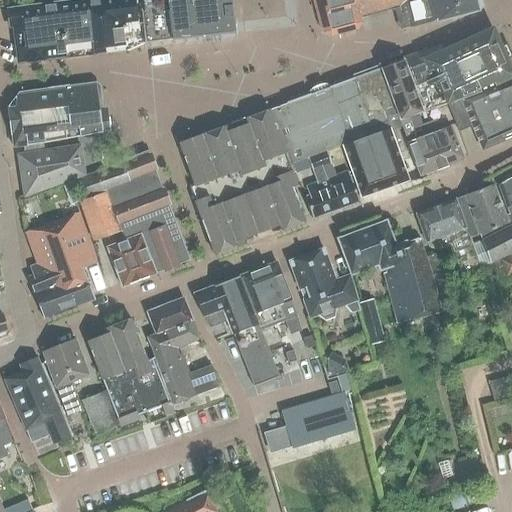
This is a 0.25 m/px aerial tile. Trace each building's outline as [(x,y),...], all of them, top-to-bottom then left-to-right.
[(106,53),(105,48),(125,45),(143,42),(140,10),(138,0),(68,0),(10,7),(17,65),(106,53)] [(138,0),(144,43),(144,44),(222,35),(222,34),(234,33),(233,24),(234,24),(230,0),(138,0)] [(311,0),(319,28),(322,27),(323,33),(330,36),(356,29),(360,23),(359,17),(361,17),(356,0),(311,0)] [(410,28),(436,21),(436,22),(478,11),(474,0),(416,0),(417,1),(397,7),(403,29),(409,27),(410,28)] [(410,59),(417,78),(433,72),(444,97),(458,91),(460,95),(484,86),(503,77),(505,76),(504,74),(508,72),(503,62),(499,64),(488,41),(486,42),(447,60),(442,47),(410,59)] [(400,120),(417,114),(421,112),(410,80),(417,78),(410,59),(402,62),(380,70),(400,120)] [(380,69),(342,82),(285,103),(285,104),(268,110),(284,152),(286,151),(291,164),(306,158),(316,155),(325,151),(356,140),(387,129),(386,125),(398,121),(400,120),(380,70),(380,69)] [(511,80),(507,82),(486,91),(506,138),(511,135),(511,80)] [(22,146),(24,154),(44,151),(43,144),(47,143),(105,132),(102,110),(94,111),(91,93),(85,88),(16,97),(7,108),(6,108),(9,136),(11,136),(12,147),(22,146)] [(482,148),(506,138),(486,91),(464,101),(463,99),(448,104),(455,125),(458,132),(473,126),(482,148)] [(291,188),(296,186),(291,173),(294,172),(291,164),(286,151),(284,152),(268,110),(245,119),(247,124),(232,130),(230,125),(178,144),(194,186),(188,187),(194,202),(192,203),(196,213),(198,213),(214,255),(243,244),(241,239),(278,225),(280,230),(304,222),(291,188)] [(417,115),(408,118),(414,134),(419,132),(422,138),(426,149),(429,148),(430,152),(438,149),(445,167),(445,166),(462,160),(450,127),(440,131),(436,120),(421,126),(417,115)] [(436,170),(445,167),(438,149),(430,152),(429,148),(426,149),(422,138),(419,132),(414,134),(408,118),(399,122),(407,144),(419,176),(436,169),(436,170)] [(400,128),(398,121),(386,125),(387,129),(356,140),(357,142),(346,146),(351,160),(347,161),(361,198),(407,181),(399,160),(407,157),(397,129),(400,128)] [(47,150),(44,151),(24,154),(16,155),(23,196),(30,195),(84,176),(79,145),(47,150)] [(325,151),(316,155),(321,169),(322,168),(324,176),(336,210),(358,201),(347,171),(334,176),(325,151)] [(122,163),(76,179),(84,200),(103,193),(118,233),(137,226),(122,186),(153,174),(152,172),(157,170),(151,152),(122,163)] [(311,219),(336,210),(324,176),(322,168),(321,169),(316,155),(306,158),(315,183),(304,187),(307,196),(303,198),(311,219)] [(497,185),(507,214),(508,214),(511,223),(511,172),(501,178),(504,182),(497,185)] [(168,214),(153,174),(122,186),(137,226),(168,214)] [(497,260),(511,252),(511,224),(511,223),(508,214),(507,214),(504,216),(492,185),(454,199),(481,273),(487,271),(486,267),(498,262),(497,260)] [(154,272),(137,226),(118,233),(103,193),(84,200),(79,202),(93,242),(107,236),(111,245),(106,248),(121,288),(155,275),(154,272)] [(481,273),(454,199),(415,213),(425,243),(426,243),(427,247),(436,249),(451,243),(463,279),(481,273)] [(81,268),(95,263),(78,214),(25,233),(37,265),(29,267),(33,276),(28,278),(34,293),(33,293),(34,294),(33,294),(43,319),(93,300),(81,268)] [(168,214),(137,226),(154,272),(186,259),(168,214)] [(384,275),(396,323),(440,313),(429,272),(435,270),(434,266),(440,263),(438,256),(431,258),(430,252),(423,253),(419,239),(416,240),(416,239),(405,243),(405,241),(395,245),(386,221),(337,239),(350,275),(377,265),(379,271),(385,269),(386,274),(384,275)] [(356,302),(357,301),(349,276),(334,281),(323,249),(288,262),(309,318),(317,315),(324,321),(334,317),(336,308),(344,305),(353,312),(359,310),(356,302)] [(511,252),(497,260),(498,262),(486,267),(487,271),(493,269),(493,271),(494,271),(495,275),(504,272),(505,277),(511,274),(511,252)] [(275,262),(193,294),(202,317),(209,327),(210,329),(227,322),(235,341),(260,331),(285,322),(296,317),(297,317),(275,262)] [(171,404),(218,386),(210,366),(188,374),(180,354),(177,355),(175,348),(198,339),(182,299),(147,312),(155,334),(146,338),(153,358),(154,358),(171,404)] [(383,342),(372,299),(359,303),(370,345),(383,342)] [(296,317),(285,322),(290,336),(293,335),(300,332),(296,318),(296,317)] [(175,414),(171,404),(154,358),(153,358),(146,361),(130,319),(85,337),(87,343),(102,380),(103,380),(107,391),(106,391),(119,426),(119,427),(138,420),(137,417),(162,407),(166,417),(175,414)] [(260,331),(235,341),(253,388),(278,378),(260,331)] [(65,414),(69,412),(79,409),(69,382),(88,375),(74,341),(42,354),(54,388),(55,388),(65,414)] [(322,363),(326,378),(339,375),(344,359),(329,352),(322,363)] [(21,373),(4,381),(26,431),(31,443),(51,434),(55,444),(71,437),(70,435),(71,434),(41,364),(40,364),(36,357),(17,365),(21,373)] [(499,397),(511,393),(511,374),(494,379),(499,397)] [(94,435),(119,426),(106,391),(81,401),(94,435)] [(285,434),(265,440),(270,457),(287,452),(286,448),(289,447),(290,451),(353,432),(342,396),(279,415),(285,434)] [(0,409),(0,459),(7,457),(2,447),(13,442),(4,419),(0,409)] [(214,511),(205,492),(163,511),(214,511)]
